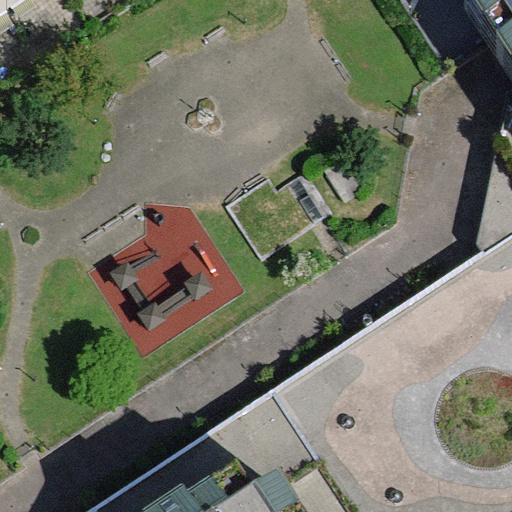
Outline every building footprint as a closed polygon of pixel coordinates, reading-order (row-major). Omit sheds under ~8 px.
[(0,0),(0,21),(12,14),(2,0),(0,0)] [(2,0),(12,14),(33,0),(2,0)] [(504,69),(511,81),(511,0),(469,0),(476,10),(468,15),(504,69)] [(511,511),(511,233),(102,511),(182,511),(184,511),(201,511),(239,488),(255,511),(260,511),(283,496),(292,511),(511,511)] [(292,511),(283,496),(260,511),(255,511),(239,488),(201,511),(184,511),(182,511),(292,511)]
